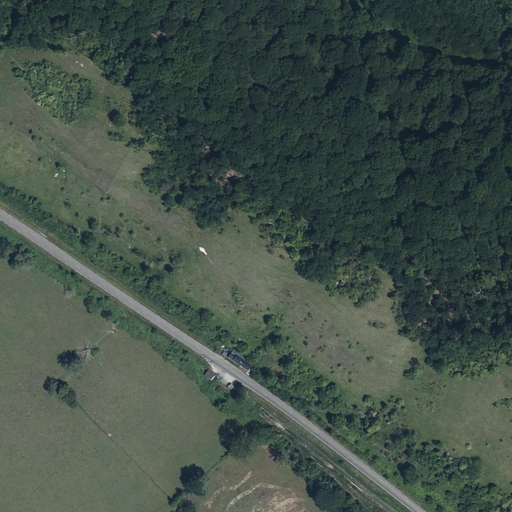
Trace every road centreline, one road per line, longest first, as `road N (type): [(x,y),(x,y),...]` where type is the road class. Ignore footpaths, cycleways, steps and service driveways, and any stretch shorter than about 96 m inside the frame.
road 1 (primary): [(418,511),(236,374),(0,214)]
road 2 (tertiary): [(511,71),(448,61),(402,41),(354,0)]
